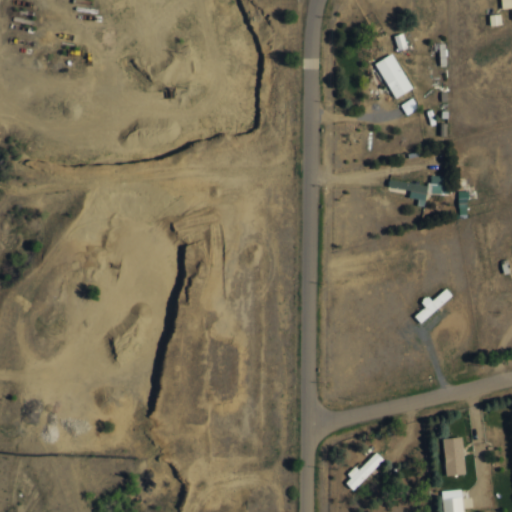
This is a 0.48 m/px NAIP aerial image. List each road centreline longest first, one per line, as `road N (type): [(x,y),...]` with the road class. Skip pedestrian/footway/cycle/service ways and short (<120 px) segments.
road 1 (residential): [(314,0),(304,163),(306,511)]
road 2 (residential): [(306,428),(511,375)]
